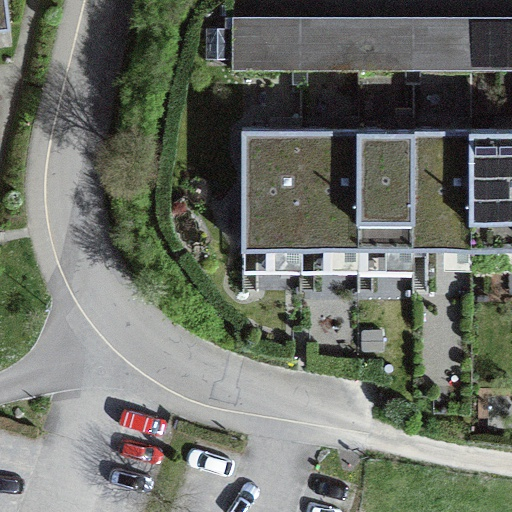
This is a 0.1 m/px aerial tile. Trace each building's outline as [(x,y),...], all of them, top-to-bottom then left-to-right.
[(0,0),(0,28),(15,26),(11,0),(0,0)] [(511,16),(481,17),(482,67),(511,67),(511,16)] [(363,17),(306,18),(306,68),(364,68),(363,17)] [(431,17),(363,17),(364,68),(431,68),(431,17)] [(431,68),(482,67),(481,17),(431,17),(431,68)] [(306,68),(306,18),(241,18),(241,69),(306,68)] [(411,248),(411,126),(358,127),(358,248),(411,248)] [(470,248),(470,126),(411,126),(411,248),(470,248)] [(511,247),(511,126),(470,126),(470,248),(511,247)] [(301,249),(300,127),(243,127),(243,249),(301,249)] [(358,248),(358,127),(300,127),(301,249),(358,248)]
